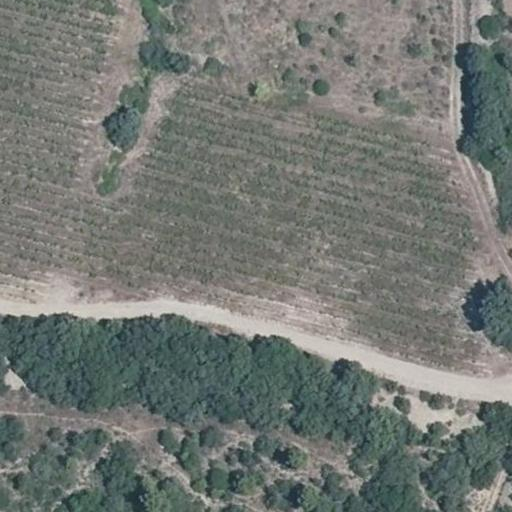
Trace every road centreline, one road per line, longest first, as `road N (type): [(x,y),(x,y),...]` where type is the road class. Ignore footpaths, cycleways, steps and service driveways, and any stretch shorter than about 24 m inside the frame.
road 1 (track): [(0,302),(511,397)]
road 2 (track): [(511,239),(460,124),(460,0)]
